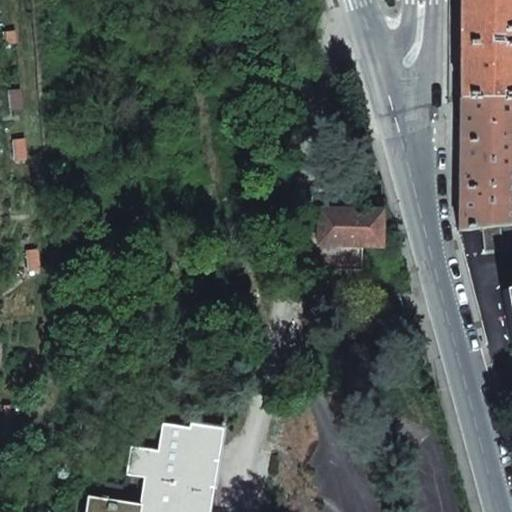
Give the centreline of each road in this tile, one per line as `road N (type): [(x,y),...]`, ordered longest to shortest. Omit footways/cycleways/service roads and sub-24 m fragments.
road 1 (unknown): [(254,448),(285,249),(328,53),(358,2)]
road 2 (residential): [(503,511),(417,190)]
road 3 (residential): [(417,190),(358,0)]
road 4 (residential): [(417,190),(422,0)]
